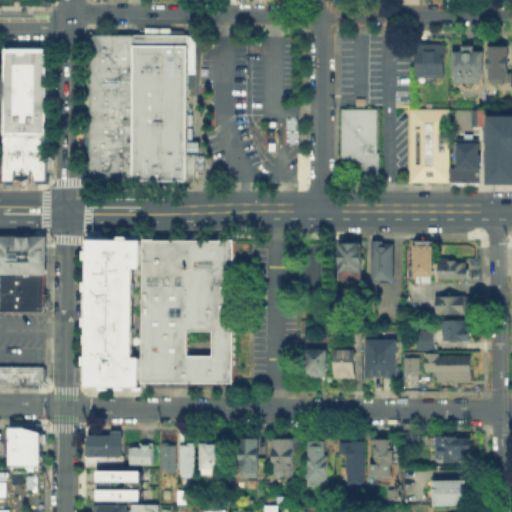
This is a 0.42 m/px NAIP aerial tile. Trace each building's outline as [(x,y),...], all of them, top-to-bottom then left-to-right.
[(131,34),(130,180),(85,178),(89,34),(131,34)] [(131,35),(131,34),(130,180),(185,180),(186,35),(131,35)] [(415,77),(415,42),(443,42),(443,77),(415,77)] [(506,44),(506,81),(487,81),(487,45),(506,44)] [(1,48),(1,180),(42,180),(42,48),(1,48)] [(482,49),(482,81),(452,81),(452,49),(482,49)] [(448,107),(448,180),(408,180),(409,106),(448,107)] [(340,107),(375,107),(375,171),(339,170),(340,107)] [(479,108),(479,124),(469,124),(469,108),(479,108)] [(511,116),(511,180),(490,180),(490,116),(511,116)] [(267,123),(275,123),(275,150),(267,150),(267,123)] [(481,189),(454,189),(455,170),(461,170),(461,135),(481,135),(481,189)] [(0,273),(43,273),(44,234),(0,234),(0,273)] [(140,385),(140,355),(133,355),(135,266),(141,266),(142,238),(88,237),(86,384),(140,385)] [(143,237),(234,238),(232,381),(141,380),(143,237)] [(413,278),(414,243),(435,243),(435,278),(413,278)] [(344,244),(363,244),(363,281),(343,281),(344,244)] [(396,245),(395,282),(375,282),(375,245),(396,245)] [(443,280),(444,260),(471,261),(471,281),(443,280)] [(43,309),(0,309),(0,273),(43,273),(43,309)] [(438,314),(438,299),(467,299),(467,314),(438,314)] [(445,341),(445,322),(472,322),(471,341),(445,341)] [(315,324),(315,335),(304,335),(304,324),(315,324)] [(355,334),(363,334),(363,347),(355,347),(355,334)] [(435,334),(435,351),(420,351),(420,334),(435,334)] [(398,343),(398,378),(369,378),(370,343),(398,343)] [(307,376),(307,352),(328,352),(328,376),(307,376)] [(357,354),(356,378),(339,377),(339,354),(357,354)] [(428,374),(428,357),(473,357),(473,384),(438,384),(438,374),(428,374)] [(406,372),(406,358),(422,358),(422,373),(406,372)] [(0,382),(39,382),(39,366),(0,366),(0,382)] [(9,426),(9,464),(41,465),(41,431),(26,426),(9,426)] [(121,455),(86,455),(87,433),(109,433),(110,429),(121,429),(121,455)] [(408,445),(408,431),(419,431),(419,445),(408,445)] [(434,461),(434,434),(470,434),(470,461),(434,461)] [(271,474),(271,441),(295,441),(294,474),(271,474)] [(260,443),(260,472),(242,472),(242,442),(260,443)] [(376,469),(376,442),(393,442),(393,469),(376,469)] [(203,474),(203,444),(225,444),(225,475),(203,474)] [(308,486),(308,444),(328,444),(328,487),(308,486)] [(366,457),(366,489),(348,489),(348,457),(341,457),(341,444),(366,444),(366,457)] [(183,446),(197,446),(197,479),(183,479),(183,446)] [(153,447),(153,464),(135,464),(135,447),(153,447)] [(165,447),(178,447),(178,473),(164,473),(165,447)] [(84,455),(84,464),(121,465),(121,455),(86,455),(84,455)] [(96,468),(140,468),(140,498),(96,497),(96,468)] [(433,478),(470,478),(470,503),(433,503),(433,478)] [(97,511),(97,502),(127,502),(127,511),(97,511)] [(130,511),(131,502),(158,503),(157,511),(130,511)]
